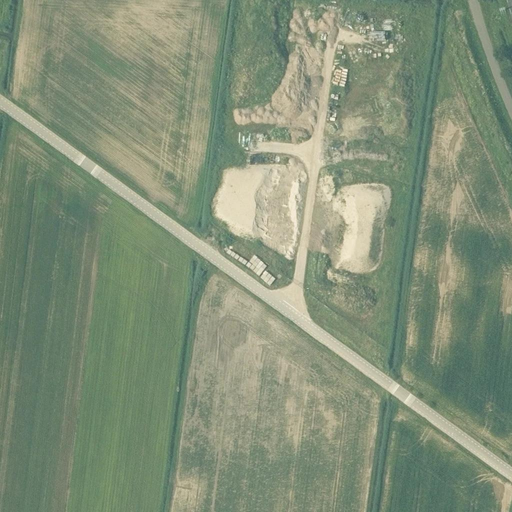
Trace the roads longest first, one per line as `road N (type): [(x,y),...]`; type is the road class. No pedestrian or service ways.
road 1 (tertiary): [(0,461),(25,475),(71,482),(258,491),(343,511)]
road 2 (residential): [(511,267),(431,113),(400,28),(347,0)]
road 3 (residential): [(328,0),(293,315)]
road 4 (residential): [(96,171),(222,0)]
road 5 (unclassified): [(511,113),(472,0)]
